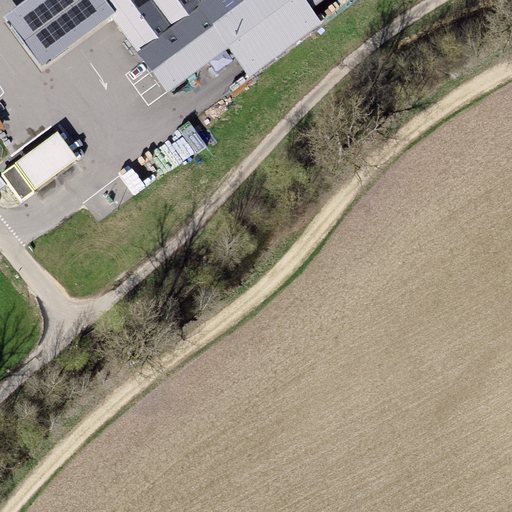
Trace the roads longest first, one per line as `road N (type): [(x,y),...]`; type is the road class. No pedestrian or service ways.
road 1 (track): [(511,67),(411,133),(283,268),(0,510)]
road 2 (unclassified): [(75,326),(208,209),(343,67),(438,0)]
road 3 (unclassified): [(0,232),(75,326)]
